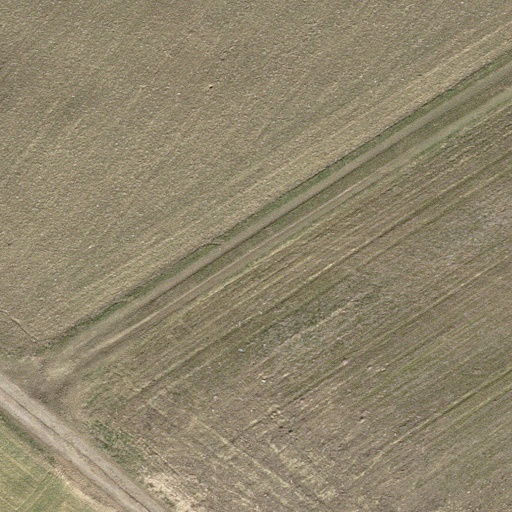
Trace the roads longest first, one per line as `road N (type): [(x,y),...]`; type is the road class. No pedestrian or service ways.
road 1 (track): [(9,390),(511,71)]
road 2 (track): [(0,382),(155,511)]
